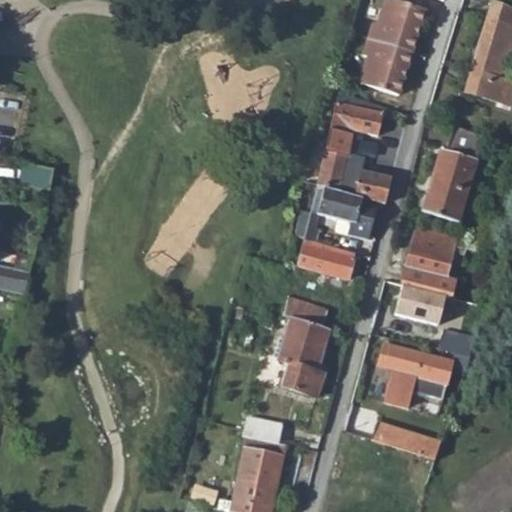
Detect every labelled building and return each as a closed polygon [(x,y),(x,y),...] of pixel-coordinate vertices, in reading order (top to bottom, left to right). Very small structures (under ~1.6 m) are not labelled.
[(511,9),(491,1),(467,93),(511,104),(511,80),(494,76),(507,29),(511,31),(511,9)] [(374,28),(369,44),(412,57),(425,14),(386,2),(378,29),(374,28)] [(369,61),(361,88),(398,101),(412,57),(369,44),(364,60),(369,61)] [(338,96),(336,108),(356,113),(357,103),(338,96)] [(336,108),(318,190),(378,206),(384,208),(391,182),(361,174),(364,161),(347,157),(351,140),(356,136),(377,140),(381,118),(356,113),(336,108)] [(440,152),(420,215),(456,227),(483,143),(451,133),(446,154),(440,152)] [(27,163),(23,182),(47,188),(51,169),(27,163)] [(318,190),(311,216),(318,218),(351,228),(349,237),(368,243),(378,206),(318,190)] [(311,216),(308,230),(314,232),(318,218),(311,216)] [(308,230),(304,242),(315,246),(319,234),(314,232),(308,230)] [(416,231),(405,270),(444,282),(455,243),(416,231)] [(304,242),(296,270),(300,269),(347,282),(354,257),(315,246),(304,242)] [(15,256),(12,271),(28,275),(32,259),(15,256)] [(0,290),(23,296),(28,275),(12,271),(0,267),(0,290)] [(287,301),(283,318),(320,332),(325,315),(287,301)] [(289,322),(277,363),(288,366),(280,390),(314,401),(323,377),(314,374),(327,334),(320,332),(289,322)] [(434,330),(431,351),(471,359),(476,337),(434,330)] [(382,348),(375,370),(390,374),(381,406),(403,412),(413,379),(441,388),(446,367),(382,348)] [(243,435),(242,440),(244,440),(278,447),(282,429),(246,421),(243,435)] [(375,423),(369,442),(392,449),(404,454),(428,461),(432,463),(439,444),(375,423)] [(229,505),(228,511),(270,511),(285,449),(278,447),(244,440),(229,505)] [(358,444),(349,472),(381,482),(385,469),(390,454),(358,444)] [(390,454),(385,469),(398,473),(401,462),(404,454),(392,449),(390,454)] [(404,454),(401,462),(425,469),(428,461),(404,454)] [(402,481),(394,511),(397,511),(416,511),(424,486),(402,481)] [(366,509),(371,493),(344,484),(339,500),(366,509)] [(218,502),(215,511),(216,511),(228,511),(229,505),(218,502)]
